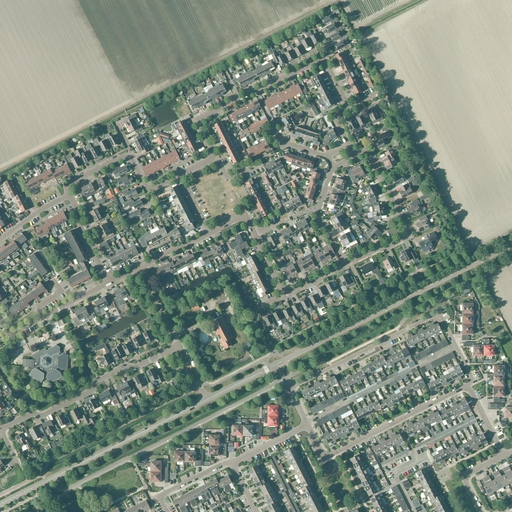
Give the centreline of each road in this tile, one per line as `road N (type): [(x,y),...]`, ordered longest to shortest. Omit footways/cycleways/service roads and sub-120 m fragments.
road 1 (tertiary): [(277,363),(511,245)]
road 2 (residential): [(466,385),(474,380),(439,313),(289,388)]
road 3 (tertiary): [(0,504),(206,399)]
road 4 (residential): [(215,157),(197,120),(317,60),(345,106)]
road 5 (residential): [(0,430),(178,346)]
road 6 (residential): [(344,265),(407,235),(371,156),(353,157)]
road 7 (residential): [(339,450),(466,385)]
road 8 (residential): [(284,295),(246,219),(208,234)]
